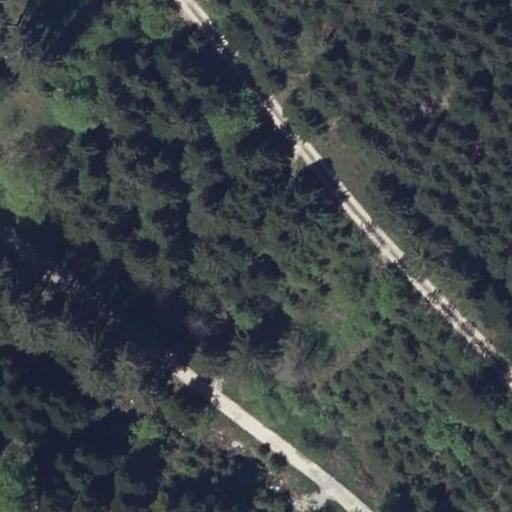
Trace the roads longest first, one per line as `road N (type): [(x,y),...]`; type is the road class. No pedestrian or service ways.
road 1 (track): [(511,378),(186,0)]
road 2 (track): [(0,233),(245,415),(347,511)]
